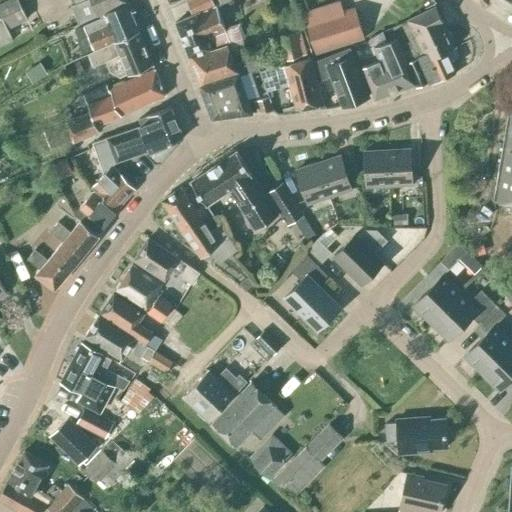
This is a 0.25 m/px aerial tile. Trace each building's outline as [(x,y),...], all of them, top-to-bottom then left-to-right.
[(6,27),(26,18),(17,0),(7,0),(0,3),(0,45),(12,40),(6,27)] [(80,0),(90,0),(96,14),(126,2),(125,0),(73,0),(74,2),(80,0)] [(189,0),(186,1),(192,14),(214,5),(211,0),(189,0)] [(103,13),(105,17),(73,31),(77,40),(88,36),(94,50),(115,41),(138,31),(127,2),(103,13)] [(175,22),(188,57),(229,42),(230,43),(242,40),(246,38),(239,23),(224,29),(214,6),(175,22)] [(410,41),(416,38),(426,60),(441,54),(454,47),(455,47),(451,39),(451,36),(449,32),(447,30),(435,6),(401,23),(409,41),(410,41)] [(364,39),(354,7),(342,12),(305,23),(315,55),(364,39)] [(138,31),(115,41),(115,42),(88,54),(92,66),(119,54),(128,75),(152,65),(138,31)] [(278,37),(284,60),(306,54),(300,31),(278,37)] [(441,54),(426,60),(416,38),(410,41),(413,49),(417,58),(428,82),(429,84),(456,73),(450,60),(458,56),(454,47),(441,54)] [(399,45),(396,39),(374,47),(379,61),(362,67),(375,99),(414,84),(406,62),(402,54),(399,45)] [(230,43),(229,42),(188,57),(199,86),(236,73),(237,75),(259,71),(255,60),(235,64),(231,54),(233,53),(234,56),(246,51),(243,43),(242,40),(230,43)] [(414,84),(415,88),(428,82),(417,58),(413,49),(410,41),(409,41),(399,45),(402,54),(406,62),(414,84)] [(331,76),(342,106),(368,97),(349,48),(313,61),(320,80),(331,76)] [(284,65),(296,109),(323,105),(310,59),(284,65)] [(72,76),(84,71),(79,60),(67,65),(72,76)] [(259,71),(260,74),(265,87),(276,82),(270,67),(259,71)] [(88,106),(91,113),(104,122),(165,96),(154,69),(110,88),(113,95),(111,96),(88,106)] [(237,75),(236,73),(199,86),(212,118),(252,113),(240,77),(260,74),(259,71),(237,75)] [(88,106),(111,96),(105,84),(82,94),(88,106)] [(254,101),(257,112),(272,111),(268,97),(254,101)] [(142,127),(104,139),(116,162),(151,150),(154,152),(160,150),(161,146),(183,138),(170,107),(139,120),(142,127)] [(91,113),(67,121),(67,123),(72,136),(73,140),(73,141),(100,131),(104,122),(91,113)] [(511,113),(509,113),(494,201),(511,204),(511,113)] [(67,123),(44,132),(49,145),(72,136),(67,123)] [(104,139),(95,143),(103,162),(107,168),(90,188),(94,190),(116,209),(135,188),(112,164),(116,162),(104,139)] [(410,149),(387,150),(389,185),(412,184),(410,149)] [(365,186),(389,185),(387,150),(363,151),(365,186)] [(287,224),(303,215),(282,183),(267,192),(271,198),(268,200),(236,151),(190,181),(208,208),(231,193),(255,230),(278,215),(274,209),(277,208),(287,224)] [(340,155),(318,163),(329,196),(351,189),(340,155)] [(307,203),(329,196),(318,163),(296,170),(307,203)] [(50,168),(56,181),(63,177),(57,164),(50,168)] [(206,216),(200,206),(195,209),(181,187),(161,200),(182,232),(201,219),(206,216)] [(96,233),(116,209),(94,190),(73,215),(79,220),(98,236),(99,235),(96,233)] [(392,214),(393,225),(407,224),(407,213),(392,214)] [(217,262),(236,250),(220,225),(210,232),(201,219),(182,232),(200,257),(210,250),(217,262)] [(98,236),(79,220),(70,232),(57,221),(49,232),(61,242),(47,259),(34,249),(26,259),(38,269),(35,273),(55,288),(98,236)] [(354,235),(333,256),(361,284),(383,263),(372,253),(385,240),(376,231),(364,231),(357,238),(354,235)] [(199,273),(148,238),(133,260),(164,280),(171,270),(191,284),(199,273)] [(308,249),(322,263),(332,253),(318,240),(308,249)] [(440,261),(448,269),(466,251),(458,243),(440,261)] [(460,260),(474,275),(483,267),(467,253),(460,260)] [(284,298),(317,330),(339,307),(317,285),(327,275),(307,255),(291,271),(301,281),(284,298)] [(115,291),(146,311),(163,284),(132,264),(115,291)] [(413,305),(430,322),(464,288),(464,287),(460,291),(443,275),(413,305)] [(239,283),(245,291),(253,285),(247,277),(239,283)] [(464,288),(430,322),(448,340),(471,316),(479,324),(497,306),(481,290),(474,297),(464,288)] [(99,314),(145,344),(152,334),(137,324),(143,314),(113,293),(99,314)] [(162,320),(170,306),(171,304),(158,296),(148,312),(161,321),(162,320)] [(464,356),(482,373),(511,342),(494,325),(505,314),(497,306),(479,324),(487,332),(464,356)] [(128,348),(147,361),(154,351),(98,315),(85,336),(121,359),(128,348)] [(254,338),(272,355),(280,346),(263,330),(254,338)] [(267,360),(272,355),(254,338),(249,344),(267,360)] [(482,373),(499,390),(511,377),(511,342),(482,373)] [(128,381),(105,369),(111,359),(81,343),(71,362),(114,385),(122,390),(128,381)] [(149,361),(165,372),(172,362),(155,351),(149,361)] [(77,400),(100,412),(114,385),(71,362),(60,382),(81,392),(77,400)] [(183,396),(209,421),(240,388),(232,381),(222,371),(215,378),(207,370),(183,396)] [(149,388),(135,378),(120,400),(134,410),(138,413),(154,396),(147,391),(149,388)] [(284,414),(277,407),(251,382),(211,423),(235,446),(251,430),(260,439),(284,414)] [(124,424),(134,410),(120,400),(110,414),(124,424)] [(77,424),(105,439),(112,425),(84,410),(77,424)] [(398,440),(399,449),(399,454),(432,451),(432,448),(447,447),(445,418),(429,419),(429,416),(396,419),(397,423),(385,424),(386,441),(398,440)] [(67,418),(50,435),(78,464),(96,446),(67,418)] [(305,447),(303,449),(272,481),(285,494),(318,460),(320,461),(343,437),(329,424),(306,447),(305,447)] [(272,436),(261,447),(248,459),(270,479),(292,455),(281,444),(272,436)] [(95,482),(98,479),(107,488),(134,460),(112,439),(83,470),(95,482)] [(0,499),(22,511),(41,511),(45,508),(62,490),(54,483),(45,494),(35,488),(48,464),(24,451),(0,492),(0,499)] [(423,477),(407,473),(399,508),(414,511),(416,509),(428,511),(439,511),(445,485),(422,480),(423,477)] [(67,484),(62,490),(45,508),(50,511),(69,511),(82,498),(67,484)] [(89,511),(93,508),(82,498),(69,511),(89,511)]
